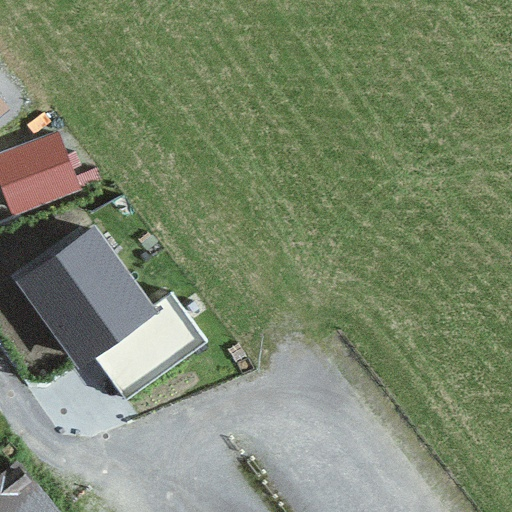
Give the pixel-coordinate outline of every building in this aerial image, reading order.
[(0,117),(12,107),(0,92),(0,117)] [(60,122),(0,148),(0,174),(17,212),(87,181),(60,122)] [(21,274),(77,369),(162,318),(106,223),(21,274)] [(151,384),(210,336),(179,297),(119,345),(151,384)] [(53,511),(23,470),(0,486),(0,511),(53,511)]
